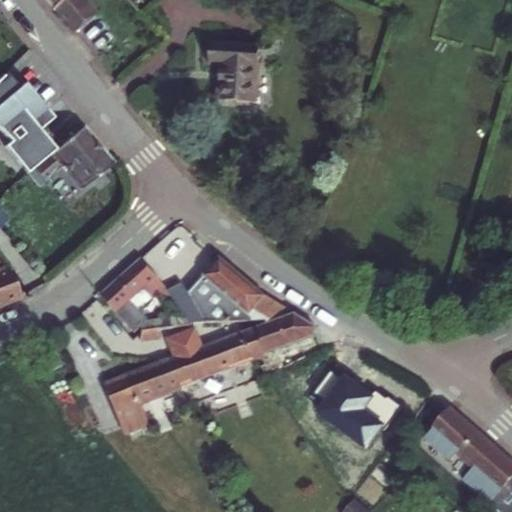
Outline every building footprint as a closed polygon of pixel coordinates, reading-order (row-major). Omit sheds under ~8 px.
[(50,0),(75,30),(95,54),(104,64),(124,47),(127,45),(118,34),(101,13),(116,0),(50,0)] [(218,81),(218,116),(252,118),(255,118),(257,62),(209,61),(208,80),(218,81)] [(33,174),(35,173),(44,184),(48,180),(68,203),(114,161),(97,143),(84,129),(62,149),(44,127),(49,124),(24,100),(2,78),(0,79),(0,111),(9,103),(29,125),(12,143),(33,174)] [(263,298),(221,260),(189,295),(185,288),(170,295),(195,323),(266,315),(269,324),(284,318),(296,313),(263,298)] [(143,261),(102,297),(118,316),(130,329),(170,295),(166,288),(165,289),(159,279),(143,261)] [(0,302),(22,294),(10,263),(1,266),(0,265),(0,302)] [(296,313),(284,318),(269,324),(242,334),(251,361),(316,337),(317,328),(296,313)] [(132,331),(129,342),(165,338),(163,327),(132,331)] [(178,359),(168,362),(179,387),(179,388),(251,361),(242,334),(201,350),(194,333),(171,341),(178,359)] [(56,355),(43,360),(47,370),(60,364),(56,355)] [(179,387),(168,362),(107,385),(125,434),(145,426),(136,403),(179,388),(179,387)] [(511,485),(511,465),(451,413),(433,433),(434,434),(427,443),(452,465),(460,457),(477,472),(467,485),(493,507),(511,485)] [(346,511),(374,511),(361,497),(346,510),(346,511)]
